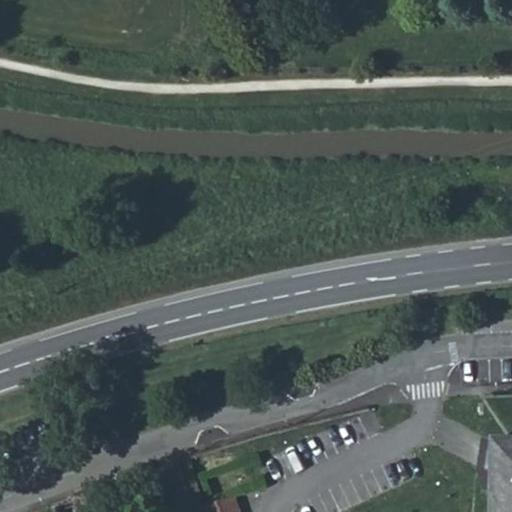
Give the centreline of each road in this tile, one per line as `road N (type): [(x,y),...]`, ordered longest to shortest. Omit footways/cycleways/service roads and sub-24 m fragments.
road 1 (secondary): [(0,373),(308,288),(511,261)]
road 2 (residential): [(0,496),(131,446),(425,356)]
road 3 (residential): [(425,356),(425,437),(263,511)]
